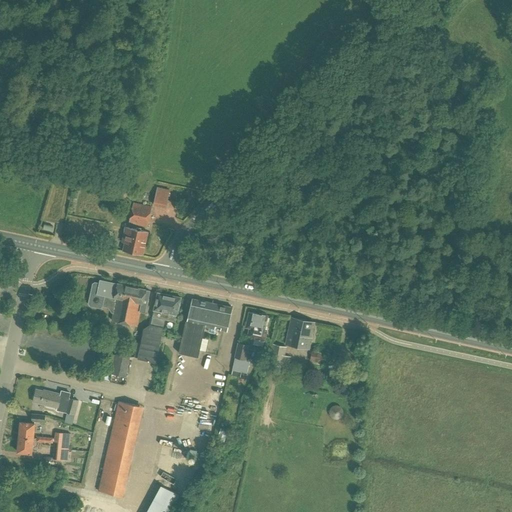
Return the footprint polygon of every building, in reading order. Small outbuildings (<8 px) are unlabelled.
[(157,191),(157,208),(170,208),(170,192),(157,191)] [(147,227),(151,207),(133,203),(129,224),(147,227)] [(143,255),(148,232),(126,227),(122,242),(125,243),(123,251),(143,255)] [(150,291),(100,281),(100,284),(97,283),(95,285),(94,288),(91,290),(88,304),(90,306),(99,308),(102,307),(110,308),(112,311),(114,312),(112,321),(137,326),(140,312),(145,313),(150,291)] [(154,311),(152,317),(152,318),(151,325),(150,325),(143,329),(137,359),(156,363),(163,327),(165,320),(175,322),(177,316),(181,298),(158,293),(154,311)] [(227,331),(232,308),(193,299),(187,322),(186,322),(179,353),(198,357),(205,326),(209,327),(208,331),(209,333),(215,334),(216,329),(227,331)] [(247,337),(265,341),(267,332),(264,331),(268,316),(249,312),(245,327),(249,328),(247,337)] [(309,349),(311,338),(314,323),(291,318),(286,344),(309,349)] [(117,351),(120,338),(113,337),(111,349),(117,351)] [(246,374),(249,361),(246,360),(249,345),(238,343),(234,358),(235,358),(232,371),(246,374)] [(283,367),(287,347),(272,344),(271,351),(268,350),(266,362),(268,362),(268,364),(283,367)] [(323,368),(325,354),(312,351),(310,361),(312,361),(311,366),(323,368)] [(129,357),(116,355),(108,353),(105,365),(113,367),(113,368),(112,374),(125,377),(127,368),(129,357)] [(48,392),(36,390),(33,402),(58,408),(57,410),(75,415),(78,401),(61,397),(61,394),(48,391),(48,392)] [(118,496),(138,406),(118,402),(98,491),(118,496)] [(339,405),(332,410),(337,419),(345,414),(339,405)] [(44,423),(45,415),(32,414),(31,422),(44,423)] [(88,429),(93,430),(97,417),(91,415),(88,429)] [(19,437),(33,439),(34,424),(21,423),(19,437)] [(227,436),(229,430),(221,428),(217,440),(224,442),(226,436),(227,436)] [(71,455),(71,452),(69,452),(70,434),(54,433),(53,459),(68,460),(69,455),(71,455)] [(31,453),(33,439),(19,437),(18,452),(31,453)] [(168,442),(166,454),(174,455),(176,444),(168,442)] [(73,449),(73,462),(89,462),(89,449),(73,449)] [(56,477),(58,468),(48,466),(46,474),(56,477)] [(170,511),(179,496),(161,486),(146,511),(170,511)]
